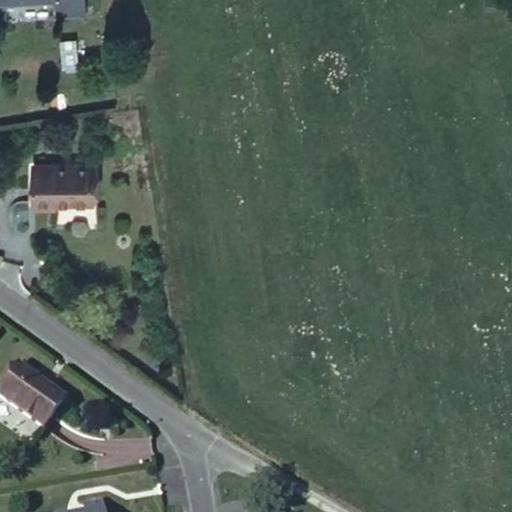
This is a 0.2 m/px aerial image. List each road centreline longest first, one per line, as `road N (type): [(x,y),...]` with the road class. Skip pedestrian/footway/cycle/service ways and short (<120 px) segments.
road 1 (residential): [(0,295),(184,415)]
road 2 (residential): [(184,415),(345,511)]
